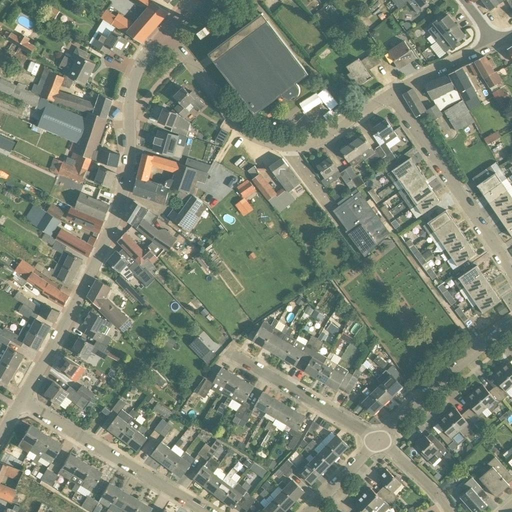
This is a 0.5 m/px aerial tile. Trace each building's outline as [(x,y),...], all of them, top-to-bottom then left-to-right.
[(141,44),(169,13),(153,2),(153,3),(148,0),(131,0),(147,10),(133,25),(118,15),(116,18),(106,11),(102,19),(112,26),(113,24),(141,43),(141,44)] [(386,5),(390,11),(397,6),(393,0),(386,5)] [(409,0),(407,2),(417,15),(429,5),(427,3),(430,0),(409,0)] [(481,0),(490,12),(506,0),(505,0),(481,0)] [(51,6),(46,15),(55,20),(60,12),(51,6)] [(432,36),(437,42),(457,26),(448,15),(441,21),(440,18),(433,24),(435,26),(430,29),(434,34),(432,36)] [(214,62),(249,107),(255,116),(282,95),(282,96),(283,97),(284,98),(286,99),(287,100),(288,100),(289,101),(290,101),(291,101),(293,100),(294,100),(295,99),(296,99),(297,98),(298,97),(299,96),(299,95),(300,94),(300,92),(300,91),(300,90),(300,89),(299,88),(299,87),(298,86),(298,85),(297,84),(309,75),(268,21),(253,32),(252,31),(242,38),(244,40),(214,62)] [(457,26),(437,42),(442,49),(444,47),(448,51),(452,47),(454,49),(460,44),(459,42),(465,36),(457,26)] [(210,33),(206,28),(199,32),(204,38),(210,33)] [(128,42),(112,32),(109,38),(100,33),(92,46),(108,55),(111,49),(120,54),(128,42)] [(7,40),(13,43),(21,48),(31,54),(35,48),(28,43),(30,40),(20,34),(18,37),(11,33),(7,40)] [(404,42),(389,52),(384,55),(390,65),(395,62),(399,69),(400,69),(401,69),(400,68),(414,59),(415,59),(404,42)] [(76,48),(70,59),(65,57),(60,68),(58,71),(65,74),(74,80),(85,86),(96,65),(89,61),(91,56),(76,48)] [(358,59),(346,67),(359,87),(369,80),(369,81),(373,79),(372,78),(371,78),(367,72),(381,63),(375,53),(360,62),(358,59)] [(491,58),(487,61),(485,57),(474,62),(480,73),(490,89),(500,83),(490,67),(494,65),(491,58)] [(475,75),(480,73),(474,62),(469,65),(469,66),(470,65),(475,75)] [(0,91),(38,109),(42,100),(48,101),(89,114),(106,120),(106,119),(107,119),(113,101),(101,95),(98,105),(58,93),(60,86),(69,88),(74,80),(65,74),(63,78),(53,73),(53,72),(46,68),(39,86),(34,84),(30,93),(24,90),(26,87),(18,83),(17,86),(0,78),(0,91)] [(462,68),(449,74),(463,100),(476,93),(462,69),(462,68)] [(431,102),(433,101),(439,112),(461,100),(448,75),(423,85),(423,86),(424,86),(431,102)] [(178,114),(183,118),(189,113),(185,109),(190,104),(199,112),(205,106),(192,92),(189,94),(183,88),(174,97),(180,104),(174,111),(178,114)] [(419,120),(428,115),(413,89),(404,95),(404,96),(417,117),(419,120)] [(504,94),(501,89),(492,94),(498,103),(501,109),(510,104),(507,99),(509,97),(507,92),(504,94)] [(37,127),(68,140),(72,141),(78,144),(74,153),(74,154),(91,160),(117,167),(120,156),(102,151),(102,152),(96,150),(106,120),(89,114),(87,120),(47,103),(48,101),(42,100),(38,109),(44,112),(37,127)] [(173,128),(173,126),(178,114),(174,111),(172,110),(172,111),(171,113),(164,110),(159,123),(173,128)] [(374,128),(385,143),(396,136),(393,132),(394,132),(386,120),(374,128)] [(173,126),(173,128),(171,132),(187,137),(188,131),(173,126)] [(215,142),(223,146),(230,134),(222,130),(215,142)] [(153,151),(181,158),(184,147),(176,145),(178,137),(159,131),(157,138),(155,137),(154,143),(155,144),(153,151)] [(499,131),(484,137),(487,143),(501,138),(499,131)] [(15,143),(0,135),(0,147),(11,153),(15,143)] [(370,148),(371,147),(363,136),(352,143),(365,161),(374,154),(370,148)] [(72,153),(74,153),(78,144),(72,141),(69,149),(69,151),(72,153)] [(341,151),(349,163),(353,168),(363,160),(364,161),(365,161),(352,143),(341,151)] [(397,161),(385,143),(379,146),(392,164),(397,161)] [(392,164),(379,146),(374,150),(386,168),(392,164)] [(91,160),(74,154),(72,153),(70,159),(67,158),(65,163),(60,175),(59,174),(68,178),(81,184),(91,160)] [(208,174),(185,166),(179,164),(144,154),(133,194),(134,194),(164,204),(170,189),(171,189),(171,188),(179,192),(194,196),(195,197),(197,189),(195,188),(197,182),(208,185),(211,175),(208,174)] [(188,159),(185,166),(208,174),(212,166),(188,159)] [(301,184),(283,159),(270,168),(284,187),(278,191),(275,187),(271,191),(259,175),(257,169),(256,168),(255,166),(248,171),(254,179),(252,180),(241,189),(246,196),(257,187),(278,214),(290,205),(295,200),(290,193),(301,184)] [(326,188),(338,179),(334,173),(338,170),(330,159),(318,167),(325,179),(321,181),(326,188)] [(394,183),(398,180),(417,168),(411,160),(411,159),(401,166),(397,161),(392,164),(386,168),(384,170),(394,183)] [(491,166),(477,176),(482,183),(477,186),(478,187),(483,195),(502,182),(496,174),(491,166)] [(350,167),(345,170),(352,181),(358,188),(364,184),(358,175),(356,176),(350,167)] [(91,181),(111,188),(116,174),(100,168),(100,171),(95,169),(91,181)] [(422,176),(417,168),(398,180),(404,189),(422,176)] [(352,181),(345,170),(339,174),(346,185),(352,181)] [(428,185),(422,176),(404,189),(410,198),(428,185)] [(346,185),(351,193),(358,188),(352,181),(346,185)] [(508,191),(502,182),(483,195),(489,204),(508,191)] [(410,198),(416,206),(434,194),(428,185),(410,198)] [(373,189),(368,192),(372,198),(377,195),(373,189)] [(495,212),(511,200),(511,197),(508,191),(489,204),(495,212)] [(189,202),(175,222),(183,228),(183,229),(189,233),(199,218),(194,214),(202,202),(195,197),(194,196),(179,192),(177,197),(189,202)] [(390,234),(362,197),(359,192),(339,207),(333,211),(346,228),(344,229),(365,257),(390,234)] [(110,206),(80,194),(75,209),(104,221),(110,206)] [(434,194),(416,206),(423,216),(441,202),(440,201),(440,202),(434,194)] [(377,195),(372,198),(377,204),(381,201),(377,195)] [(501,221),(511,213),(511,200),(495,212),(501,221)] [(158,231),(152,226),(144,219),(149,211),(134,201),(124,218),(133,225),(151,241),(164,250),(168,252),(177,239),(164,230),(158,231)] [(59,221),(47,213),(41,209),(33,205),(26,217),(34,221),(32,224),(45,232),(50,235),(56,226),(59,221)] [(47,213),(59,221),(64,214),(52,206),(47,213)] [(385,206),(380,209),(385,215),(389,212),(385,206)] [(99,234),(104,222),(71,209),(66,219),(83,226),(83,227),(99,234)] [(423,226),(429,236),(434,232),(452,220),(447,212),(446,211),(428,223),(423,226)] [(389,212),(385,215),(389,221),(393,218),(389,212)] [(511,213),(501,221),(507,229),(511,226),(511,213)] [(395,220),(391,224),(395,230),(400,226),(395,220)] [(434,232),(440,241),(458,228),(452,220),(434,232)] [(458,228),(440,241),(446,249),(464,237),(458,228)] [(93,248),(61,230),(56,239),(67,246),(88,258),(93,248)] [(77,273),(83,260),(64,252),(67,246),(56,239),(50,235),(45,232),(42,239),(53,247),(52,249),(62,255),(58,264),(77,273)] [(152,264),(158,256),(148,246),(142,251),(126,233),(118,242),(135,259),(140,265),(147,258),(152,264)] [(464,237),(446,249),(451,258),(470,245),(464,237)] [(405,243),(410,249),(414,246),(410,240),(405,243)] [(470,245),(451,258),(458,267),(476,254),(476,253),(475,254),(470,245)] [(414,246),(410,249),(414,255),(419,252),(414,246)] [(141,274),(147,280),(152,275),(146,268),(145,269),(144,270),(137,262),(134,265),(117,251),(107,262),(120,274),(128,282),(134,275),(129,270),(131,268),(139,276),(141,274)] [(431,259),(427,253),(422,257),(427,263),(431,259)] [(422,266),(427,263),(422,257),(418,260),(422,266)] [(204,258),(199,262),(203,268),(208,264),(204,258)] [(436,265),(431,259),(427,263),(422,266),(426,272),(436,265)] [(16,272),(27,281),(49,295),(51,300),(64,308),(69,297),(49,285),(32,273),(35,270),(34,269),(22,261),(15,271),(16,272)] [(58,279),(71,285),(77,273),(58,264),(54,271),(51,270),(50,273),(37,264),(34,269),(51,280),(53,276),(58,279)] [(16,272),(15,271),(5,265),(3,268),(14,276),(16,272)] [(477,266),(455,281),(461,290),(483,275),(477,267),(478,267),(477,266)] [(428,274),(432,280),(437,277),(433,271),(428,274)] [(27,281),(16,272),(14,276),(12,278),(23,287),(27,281)] [(489,284),(483,275),(461,290),(467,299),(471,296),(489,284)] [(121,276),(115,282),(123,291),(125,289),(137,301),(137,300),(142,306),(146,303),(129,285),(121,276)] [(97,281),(88,298),(89,299),(100,309),(99,311),(111,322),(111,321),(123,333),(132,324),(122,314),(120,315),(108,303),(104,300),(110,287),(97,281)] [(489,284),(471,296),(476,304),(494,292),(489,284)] [(443,294),(447,300),(452,297),(447,291),(443,294)] [(494,292),(476,304),(482,313),(482,314),(501,301),(501,300),(500,300),(494,292)] [(39,315),(53,323),(54,324),(60,313),(46,305),(43,310),(18,293),(14,298),(24,305),(29,307),(29,308),(39,315)] [(452,297),(447,300),(451,306),(456,303),(459,300),(455,294),(453,296),(452,297)] [(45,339),(51,327),(37,320),(39,315),(29,308),(29,307),(24,305),(19,313),(30,319),(25,328),(45,339)] [(508,312),(504,305),(498,309),(502,316),(508,312)] [(313,310),(308,307),(304,313),(309,316),(313,310)] [(199,312),(204,317),(209,313),(204,308),(199,312)] [(459,308),(455,311),(459,317),(464,313),(459,308)] [(110,328),(112,324),(91,312),(90,314),(88,314),(86,316),(87,318),(83,325),(88,328),(85,334),(99,342),(101,343),(106,335),(105,335),(109,328),(110,328)] [(464,313),(459,317),(464,323),(470,332),(475,328),(469,319),(468,319),(464,313)] [(253,341),(264,348),(279,322),(274,319),(270,326),(264,322),(253,341)] [(264,348),(274,354),(289,328),(279,322),(264,348)] [(327,328),(335,335),(339,329),(331,323),(327,328)] [(1,335),(10,341),(21,348),(23,344),(38,351),(45,339),(25,328),(24,328),(20,336),(5,328),(3,330),(1,335)] [(274,354),(285,360),(296,341),(289,337),(293,330),(289,328),(274,354)] [(322,333),(318,340),(323,343),(327,336),(322,333)] [(24,356),(9,348),(8,349),(6,348),(10,341),(1,335),(1,336),(0,335),(0,360),(1,361),(16,370),(24,356)] [(296,341),(285,360),(296,367),(307,347),(312,350),(318,340),(312,336),(306,346),(296,341)] [(99,342),(96,347),(80,338),(73,351),(87,360),(91,353),(96,355),(99,350),(108,355),(111,349),(101,343),(99,342)] [(171,349),(175,343),(168,339),(165,346),(171,349)] [(190,346),(197,353),(203,359),(211,351),(198,339),(190,346)] [(317,353),(323,343),(318,340),(312,350),(310,352),(315,354),(313,358),(304,372),(315,378),(327,359),(317,353)] [(330,352),(327,359),(315,378),(326,385),(337,365),(330,361),(334,355),(330,352)] [(56,368),(75,383),(81,376),(76,372),(79,368),(65,357),(56,368)] [(16,370),(1,361),(0,363),(0,379),(8,384),(16,370)] [(506,364),(501,369),(511,382),(511,364),(510,363),(507,365),(506,364)] [(343,392),(353,376),(347,373),(348,372),(337,365),(326,385),(337,391),(338,389),(343,392)] [(221,394),(232,374),(222,368),(213,384),(204,379),(194,392),(205,399),(210,390),(212,390),(212,389),(221,394)] [(356,369),(353,376),(358,379),(362,373),(356,369)] [(494,388),(504,400),(509,395),(506,392),(511,386),(511,382),(501,369),(495,373),(496,375),(493,377),(499,384),(494,388)] [(382,385),(393,396),(402,387),(391,376),(386,370),(376,380),(377,381),(382,385)] [(160,388),(166,383),(156,373),(151,378),(160,388)] [(243,381),(232,374),(221,394),(228,398),(224,405),(222,403),(217,412),(223,415),(232,400),(243,381)] [(358,379),(353,376),(343,392),(349,395),(358,379)] [(254,387),(243,381),(232,400),(241,405),(235,416),(235,417),(232,422),(238,425),(247,409),(249,406),(245,403),(254,387)] [(372,394),(383,405),(393,396),(382,385),(377,381),(368,389),(372,394)] [(82,396),(77,392),(70,387),(66,392),(54,383),(45,395),(59,405),(65,397),(76,405),(82,396)] [(82,385),(77,392),(82,396),(90,402),(95,395),(82,385)] [(473,392),(487,408),(491,413),(498,407),(498,405),(504,400),(494,388),(489,393),(483,386),(480,388),(479,387),(473,392)] [(383,406),(383,405),(372,394),(368,389),(367,388),(362,392),(368,398),(363,403),(374,414),(382,406),(383,407),(384,407),(383,406)] [(266,413),(274,399),(263,392),(255,406),(266,413)] [(466,412),(476,423),(485,416),(482,412),(487,408),(473,392),(468,397),(469,398),(466,401),(471,407),(466,412)] [(150,395),(146,400),(152,404),(156,400),(150,395)] [(274,399),(266,413),(276,419),(284,405),(274,399)] [(112,410),(118,415),(108,429),(117,437),(136,413),(132,410),(128,415),(122,410),(126,405),(120,400),(112,410)] [(154,430),(159,434),(167,424),(174,415),(158,404),(153,410),(164,417),(154,430)] [(284,405),(276,419),(287,425),(295,411),(284,405)] [(107,416),(111,412),(105,407),(102,412),(107,416)] [(247,409),(238,425),(243,428),(253,412),(247,409)] [(446,415),(460,431),(468,424),(471,428),(476,423),(466,412),(461,416),(456,409),(453,412),(451,410),(446,415)] [(306,418),(295,411),(287,425),(292,428),(289,434),(293,437),(287,447),(293,451),(302,434),(298,431),(306,418)] [(127,444),(137,431),(142,425),(136,421),(139,416),(136,413),(117,437),(127,444)] [(455,443),(463,436),(460,431),(446,415),(440,420),(441,421),(438,424),(444,431),(439,435),(449,446),(454,442),(455,443)] [(269,431),(273,424),(269,422),(265,429),(269,431)] [(307,432),(313,435),(320,426),(313,422),(307,432)] [(223,431),(226,426),(221,423),(218,429),(223,431)] [(167,424),(159,434),(164,438),(172,428),(167,424)] [(32,446),(41,432),(30,426),(21,440),(32,446)] [(147,439),(137,431),(127,444),(138,452),(147,439)] [(41,432),(32,446),(29,452),(36,456),(32,462),(36,465),(40,458),(51,439),(41,432)] [(337,436),(328,445),(339,456),(339,455),(340,456),(341,456),(340,455),(348,447),(337,436)] [(415,443),(423,452),(421,454),(428,460),(435,453),(439,458),(447,451),(435,438),(431,442),(425,436),(421,440),(420,439),(415,443)] [(51,464),(54,459),(62,445),(51,439),(40,458),(51,464)] [(310,455),(314,450),(308,444),(303,439),(300,445),(310,455)] [(180,440),(175,446),(179,449),(183,442),(180,440)] [(203,458),(207,461),(208,462),(215,452),(222,443),(217,440),(211,448),(203,458)] [(308,444),(314,450),(318,446),(312,440),(308,444)] [(152,455),(162,463),(171,451),(161,443),(152,455)] [(242,451),(246,446),(240,443),(237,448),(242,451)] [(197,454),(203,458),(210,448),(205,444),(197,454)] [(330,465),(339,456),(328,445),(319,454),(330,465)] [(262,450),(258,452),(258,457),(262,459),(266,457),(266,452),(262,450)] [(171,470),(181,458),(171,451),(162,463),(171,470)] [(22,462),(5,452),(0,460),(0,463),(6,466),(17,471),(22,462)] [(181,458),(171,470),(181,478),(195,461),(185,453),(184,453),(181,458)] [(72,475),(81,461),(69,454),(61,469),(57,474),(68,481),(72,475)] [(330,465),(319,454),(314,459),(310,464),(321,475),(330,465)] [(510,486),(501,477),(507,471),(495,458),(487,464),(491,469),(480,479),(496,498),(498,496),(499,498),(503,494),(502,492),(510,486)] [(265,465),(273,470),(277,464),(269,459),(265,465)] [(284,465),(292,473),(296,469),(288,460),(284,465)] [(68,481),(75,485),(71,491),(75,493),(79,486),(82,481),(91,467),(81,461),(72,475),(68,481)] [(217,469),(208,462),(207,461),(194,479),(203,486),(213,474),(217,469)] [(457,461),(452,465),(456,470),(461,465),(457,461)] [(250,470),(254,473),(259,467),(254,464),(250,470)] [(321,475),(310,464),(300,473),(311,484),(320,476),(321,477),(321,476),(320,475),(321,475)] [(288,478),(292,473),(284,465),(279,470),(288,478)] [(91,467),(82,481),(79,486),(90,493),(102,474),(91,467)] [(46,483),(52,473),(47,470),(41,480),(46,483)] [(223,502),(237,484),(231,479),(235,473),(232,470),(223,481),(213,494),(223,502)] [(403,483),(396,477),(395,478),(386,470),(382,475),(383,476),(379,480),(385,486),(381,490),(394,503),(399,499),(393,493),(403,483)] [(52,473),(46,483),(51,486),(57,476),(52,473)] [(223,481),(213,474),(203,486),(213,494),(223,481)] [(487,506),(477,495),(482,490),(472,478),(462,487),(466,493),(460,498),(471,511),(481,511),(487,506)] [(295,502),(295,501),(296,502),(297,502),(296,501),(304,492),(293,481),(287,487),(282,481),(278,485),(283,491),(295,502)] [(270,485),(267,482),(262,487),(266,490),(270,485)] [(0,497),(9,502),(14,491),(0,484),(0,497)] [(100,498),(98,502),(98,503),(109,509),(120,490),(109,484),(100,498)] [(239,511),(242,508),(251,497),(246,493),(247,491),(237,484),(223,502),(233,509),(234,508),(239,511)] [(361,496),(376,510),(377,511),(385,511),(394,503),(381,490),(376,494),(371,489),(367,493),(365,491),(361,496)] [(111,511),(120,511),(130,496),(120,490),(109,509),(106,511),(111,511),(112,511),(111,511)] [(259,494),(265,500),(270,496),(264,490),(259,494)] [(274,500),(286,511),(295,502),(283,491),(274,500)] [(86,510),(93,499),(88,496),(81,507),(86,510)] [(135,511),(141,503),(130,496),(120,511),(135,511)] [(359,511),(374,511),(376,510),(361,496),(357,500),(358,502),(354,506),(360,511),(359,511)] [(251,497),(242,508),(246,511),(255,500),(251,497)] [(93,499),(86,510),(89,511),(92,511),(98,503),(98,502),(93,499)] [(274,500),(265,509),(268,511),(284,511),(286,511),(274,500)] [(141,503),(135,511),(149,511),(152,509),(141,503)]
